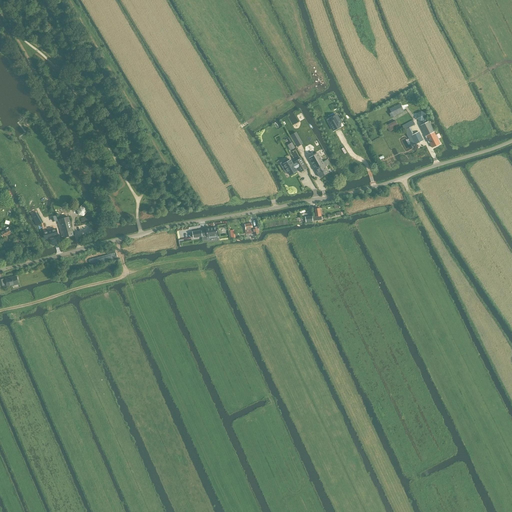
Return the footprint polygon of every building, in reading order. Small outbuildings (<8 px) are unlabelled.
[(393,115),(403,110),(400,104),(390,109),(393,115)] [(420,122),(425,120),(426,114),(421,111),(416,114),(416,119),(420,122)] [(337,115),(331,119),(332,121),(330,123),(334,130),(341,127),(339,124),(341,123),(337,115)] [(389,132),(398,127),(395,121),(386,126),(389,132)] [(413,121),(402,126),(404,130),(415,125),(413,121)] [(440,145),(434,132),(429,122),(420,126),(426,136),(433,149),(440,145)] [(418,131),(408,137),(413,146),(423,141),(418,131)] [(290,135),(297,147),(301,145),(294,133),(290,135)] [(305,147),(305,152),(309,155),(314,152),(314,147),(310,144),(305,147)] [(323,162),(317,153),(309,158),(320,177),(328,172),(325,166),(329,164),(326,160),(323,162)] [(283,164),(285,167),(283,169),(285,173),(288,172),(290,175),(296,171),(295,168),(297,167),(301,172),(307,169),(301,158),(295,162),(295,163),(293,165),(290,160),(290,161),(288,159),(283,162),(284,164),(283,164)] [(83,216),(86,212),(85,208),(80,207),(77,211),(79,215),(83,216)] [(306,218),(306,222),(312,221),(322,220),(320,208),(314,209),(315,216),(312,216),(312,217),(306,218)] [(31,214),(38,225),(42,222),(36,211),(31,214)] [(65,238),(73,235),(68,217),(60,219),(65,238)] [(252,228),(251,223),(244,225),(246,233),(253,232),(254,235),(259,234),(257,227),(252,228)] [(201,231),(192,232),(193,238),(202,237),(202,236),(206,235),(207,237),(209,237),(209,238),(215,237),(215,236),(217,236),(216,228),(206,229),(206,231),(201,232),(201,231)] [(0,234),(0,236),(1,239),(11,233),(8,229),(0,233),(1,234),(0,234)] [(45,239),(57,235),(56,229),(43,232),(45,239)] [(18,284),(16,277),(5,279),(5,280),(3,280),(3,279),(0,279),(0,284),(0,286),(4,285),(3,283),(6,283),(7,287),(18,284)]
